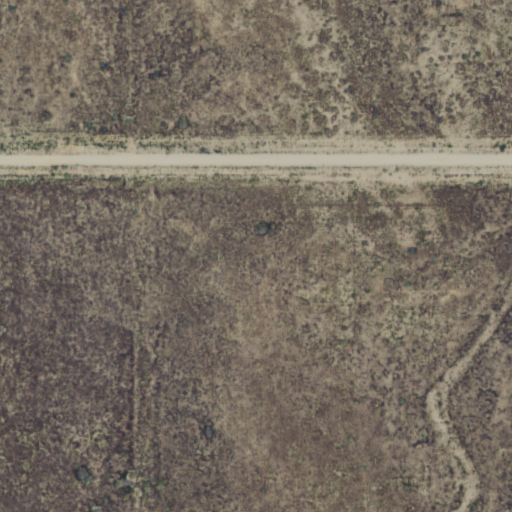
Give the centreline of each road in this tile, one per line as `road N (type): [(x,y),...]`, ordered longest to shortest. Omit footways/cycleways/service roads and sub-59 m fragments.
road 1 (residential): [(0,92),(271,27),(511,24)]
road 2 (residential): [(271,27),(279,511)]
